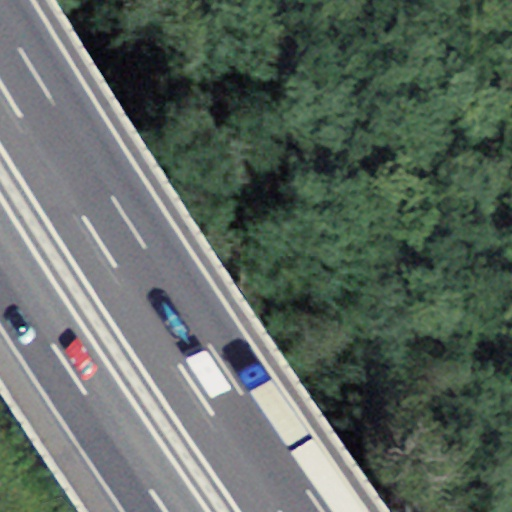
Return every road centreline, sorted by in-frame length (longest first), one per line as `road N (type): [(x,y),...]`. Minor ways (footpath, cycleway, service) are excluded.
road 1 (motorway): [(316,511),(0,28)]
road 2 (motorway): [(0,236),(180,511)]
